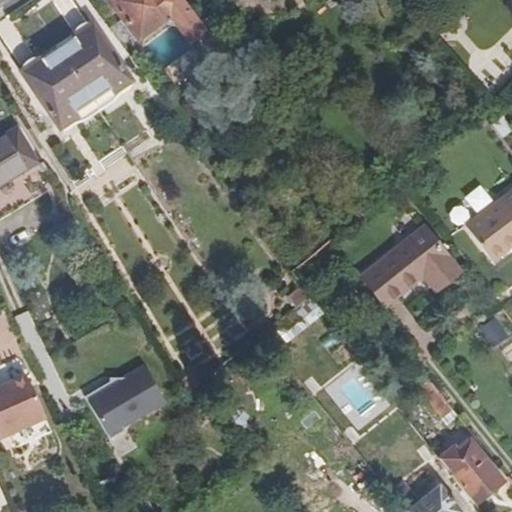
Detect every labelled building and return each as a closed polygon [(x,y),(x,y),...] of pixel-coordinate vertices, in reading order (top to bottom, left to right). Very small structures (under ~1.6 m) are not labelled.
[(208,35),(182,0),(111,0),(138,36),(171,13),(192,42),(197,43),(208,35)] [(422,23),(437,10),(428,1),(414,12),(422,23)] [(92,21),(57,45),(91,96),(110,83),(114,88),(130,76),(92,21)] [(91,96),(57,45),(22,69),(59,125),(76,114),(72,109),(91,96)] [(501,117),(491,127),(498,137),(510,128),(501,117)] [(0,217),(52,186),(17,127),(0,137),(0,217)] [(511,239),(511,191),(464,226),(491,261),(511,245),(511,242),(510,240),(511,239)] [(460,273),(424,231),(362,281),(384,310),(423,279),(436,294),(460,273)] [(284,347),(321,315),(301,289),(286,301),(293,310),(260,337),(275,356),(285,349),(284,347)] [(479,328),(492,343),(503,334),(491,318),(479,328)] [(24,371),(4,381),(6,385),(0,386),(0,433),(11,429),(17,441),(51,426),(24,371)] [(123,432),(166,410),(148,373),(125,384),(111,383),(112,390),(104,395),(102,392),(87,399),(109,443),(124,435),(123,432)] [(180,381),(187,392),(198,384),(191,374),(180,381)] [(198,384),(187,392),(198,409),(210,401),(198,384)] [(456,420),(439,399),(429,406),(447,427),(456,420)] [(235,412),(222,420),(233,437),(247,429),(235,412)] [(462,461),(475,451),(469,442),(455,453),(462,461)] [(452,449),(438,459),(474,505),(502,483),(475,451),(462,461),(455,453),(452,449)] [(396,484),(386,492),(389,497),(401,511),(458,511),(438,487),(412,506),(396,484)] [(401,511),(389,497),(376,508),(379,511),(401,511)]
